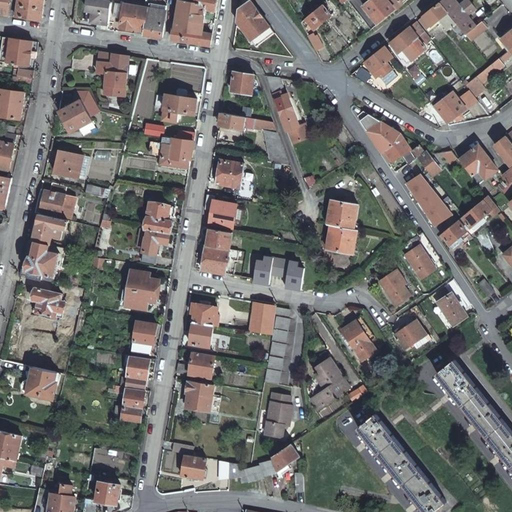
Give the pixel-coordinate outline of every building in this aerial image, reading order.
[(0,0),(0,13),(17,16),(19,0),(0,0)] [(42,20),(44,0),(19,0),(17,16),(42,20)] [(108,30),(113,2),(101,0),(88,0),(88,6),(85,6),(83,20),(98,23),(98,28),(108,30)] [(217,11),(219,0),(192,0),(192,2),(183,0),(179,0),(175,27),(174,27),(172,39),(211,45),(213,34),(203,32),(207,9),(217,11)] [(251,0),(239,8),(237,21),(257,46),(275,33),(251,0)] [(398,8),(403,4),(401,1),(402,0),(371,0),(364,7),(378,24),(398,8)] [(466,0),(459,6),(453,0),(443,0),(440,3),(456,23),(465,35),(475,26),(467,15),(475,9),(468,0),(466,0)] [(150,3),(149,8),(144,34),(163,36),(165,22),(163,21),(166,6),(150,3)] [(456,23),(440,3),(419,20),(426,29),(434,23),(443,33),(456,23)] [(149,8),(148,8),(125,4),(124,12),(120,12),(119,17),(120,17),(119,24),(121,24),(121,26),(122,29),(130,30),(131,28),(135,29),(134,34),(144,35),(144,34),(149,8)] [(331,15),(322,4),(305,18),(313,28),(331,15)] [(416,22),(390,43),(391,44),(390,45),(400,59),(404,59),(408,56),(411,60),(426,49),(421,42),(429,38),(416,22)] [(481,22),(475,26),(465,35),(470,41),(486,28),(481,22)] [(511,47),(511,30),(502,38),(510,49),(511,47)] [(310,40),(316,51),(323,48),(316,36),(310,40)] [(33,40),(11,37),(8,63),(30,66),(33,40)] [(393,57),(385,47),(365,63),(372,72),(371,73),(376,79),(382,75),(383,76),(392,69),(387,62),(393,57)] [(471,91),(473,94),(475,93),(477,95),(484,90),(480,85),(505,65),(503,62),(511,54),(511,50),(510,49),(490,65),(468,82),(465,85),(471,91)] [(129,55),(98,51),(97,73),(106,74),(105,94),(125,96),(129,55)] [(416,65),(409,71),(415,78),(422,72),(416,65)] [(351,75),(356,78),(362,74),(358,69),(351,75)] [(24,78),(33,79),(34,72),(19,70),(18,77),(24,78)] [(260,86),(256,76),(232,71),(231,75),(234,75),(231,91),(252,95),(253,86),(260,86)] [(299,126),(287,95),(282,96),(281,91),(283,91),(279,79),(272,78),(266,77),(286,132),(290,145),(310,137),(305,124),(299,126)] [(25,93),(0,89),(0,90),(0,116),(22,120),(25,93)] [(168,94),(167,96),(165,108),(163,119),(178,122),(180,112),(196,115),(198,99),(187,97),(188,91),(179,89),(178,96),(168,94)] [(434,106),(447,123),(455,117),(458,120),(463,116),(460,113),(469,106),(471,109),(480,103),(473,94),(471,91),(460,99),(453,91),(434,106)] [(165,108),(167,96),(157,95),(155,107),(165,108)] [(95,121),(83,99),(59,110),(70,132),(95,121)] [(265,131),(272,161),(289,164),(273,122),(222,112),(220,125),(243,128),(244,124),(253,125),(252,128),(265,131)] [(380,121),(368,131),(382,153),(404,138),(401,134),(380,121)] [(164,125),(147,122),(146,132),(163,135),(164,125)] [(2,132),(15,134),(16,127),(3,124),(2,132)] [(195,141),(196,132),(179,130),(178,139),(195,141)] [(0,139),(15,144),(17,135),(15,134),(2,132),(0,131),(0,139)] [(511,143),(506,136),(501,140),(495,145),(510,165),(511,163),(511,143)] [(190,166),(195,141),(178,139),(165,137),(164,143),(151,141),(149,152),(162,154),(160,161),(190,166)] [(411,150),(404,138),(382,153),(384,156),(389,164),(411,150)] [(0,166),(10,169),(15,144),(0,139),(0,166)] [(418,145),(411,150),(432,175),(440,169),(426,151),(424,152),(418,145)] [(491,160),(479,145),(458,159),(471,174),(491,160)] [(84,155),(61,149),(55,173),(78,178),(84,155)] [(456,158),(450,150),(440,152),(449,163),(456,158)] [(96,158),(107,161),(109,153),(97,151),(96,158)] [(242,180),(243,173),(245,163),(221,159),(220,168),(216,168),(215,174),(219,175),(217,184),(227,186),(226,192),(238,194),(239,188),(241,188),(242,180)] [(497,169),(491,160),(471,174),(479,184),(497,169)] [(509,185),(511,182),(511,167),(502,176),(509,185)] [(0,207),(7,209),(12,184),(14,178),(0,174),(0,207)] [(101,187),(87,183),(86,191),(99,194),(101,187)] [(319,183),(310,188),(315,196),(324,191),(319,183)] [(406,188),(413,198),(419,194),(413,183),(406,188)] [(67,188),(52,185),(51,191),(46,190),(41,210),(72,217),(77,198),(66,195),(67,188)] [(207,199),(205,209),(212,210),(211,216),(210,223),(234,227),(237,205),(215,200),(215,195),(208,193),(207,199)] [(488,205),(492,200),(491,199),(488,195),(464,215),(462,216),(474,231),(483,224),(480,220),(492,210),(488,205)] [(327,224),(330,225),(354,229),(358,204),(331,201),(327,224)] [(148,228),(171,233),(174,216),(169,215),(171,205),(151,202),(150,210),(147,210),(146,217),(148,217),(146,227),(146,228),(148,228)] [(69,220),(35,212),(29,239),(62,247),(63,243),(51,241),(52,236),(61,238),(63,231),(66,231),(69,220)] [(431,226),(438,236),(441,233),(449,226),(442,217),(431,226)] [(111,221),(104,219),(101,225),(110,228),(111,221)] [(452,248),(470,235),(460,223),(458,219),(449,226),(441,233),(444,237),(452,248)] [(354,254),(357,229),(354,229),(330,225),(327,250),(354,254)] [(231,249),(233,232),(207,227),(206,231),(209,232),(202,270),(226,274),(227,265),(229,265),(230,258),(237,260),(239,250),(231,249)] [(169,246),(171,233),(148,228),(142,261),(155,263),(159,245),(169,246)] [(62,247),(29,239),(25,257),(21,273),(58,282),(66,248),(62,247)] [(410,240),(403,244),(406,249),(414,245),(410,240)] [(421,245),(406,255),(420,277),(435,268),(421,245)] [(256,277),(255,282),(307,292),(312,263),(251,252),(247,275),(256,277)] [(105,258),(95,257),(93,266),(103,268),(105,258)] [(105,258),(103,268),(112,269),(114,260),(105,258)] [(133,270),(130,288),(127,303),(127,305),(146,308),(148,299),(157,301),(160,279),(149,277),(150,272),(133,270)] [(399,270),(381,282),(396,303),(411,294),(405,285),(408,284),(399,270)] [(485,278),(478,283),(488,295),(494,290),(485,278)] [(35,303),(33,312),(57,317),(57,316),(61,299),(62,293),(35,287),(32,302),(35,303)] [(83,290),(72,287),(70,295),(81,297),(83,290)] [(453,292),(437,301),(452,324),(467,314),(453,292)] [(66,300),(61,299),(57,316),(62,317),(66,300)] [(214,325),(218,325),(220,314),(217,313),(218,307),(210,305),(211,301),(203,300),(202,304),(194,303),(192,313),(195,314),(194,321),(214,325)] [(81,309),(83,302),(80,301),(79,304),(73,302),(70,316),(79,318),(81,309)] [(273,335),(277,305),(255,301),(250,330),(273,335)] [(421,311),(417,305),(410,310),(414,316),(421,311)] [(290,308),(278,306),(277,312),(289,315),(290,308)] [(276,314),(273,335),(269,354),(283,357),(285,344),(284,344),(289,317),(276,314)] [(406,349),(413,344),(428,334),(417,318),(395,334),(406,349)] [(157,322),(138,319),(133,350),(152,353),(157,322)] [(357,319),(341,330),(362,361),(378,350),(357,319)] [(214,325),(194,321),(190,343),(210,346),(214,325)] [(428,334),(413,344),(417,349),(432,337),(429,333),(428,334)] [(178,362),(176,372),(212,378),(216,355),(194,351),(191,365),(178,362)] [(151,357),(132,354),(130,364),(129,376),(127,384),(127,386),(146,389),(151,357)] [(264,380),(278,382),(283,359),(269,356),(267,363),(264,380)] [(328,389),(319,395),(325,405),(351,387),(331,358),(316,368),(321,375),(317,377),(323,386),(326,385),(328,389)] [(511,429),(456,358),(438,372),(511,464),(511,429)] [(57,371),(34,366),(31,379),(30,379),(28,379),(27,380),(26,380),(25,381),(25,384),(24,387),(25,389),(26,391),(29,392),(31,393),(53,398),(56,382),(59,383),(61,374),(56,373),(57,371)] [(215,384),(189,379),(187,390),(185,390),(183,402),(187,403),(186,406),(210,411),(215,384)] [(127,392),(123,411),(142,414),(146,389),(127,386),(113,383),(112,389),(127,392)] [(354,401),(370,392),(367,385),(350,394),(354,401)] [(285,420),(290,421),(293,406),(289,405),(291,396),(273,393),(266,434),(282,437),(284,424),(285,420)] [(325,405),(319,395),(312,399),(319,409),(325,405)] [(142,414),(123,411),(122,417),(141,420),(142,414)] [(196,421),(208,422),(209,413),(197,412),(196,421)] [(418,465),(376,414),(359,427),(392,468),(427,511),(433,511),(447,501),(418,465)] [(0,429),(0,455),(17,460),(22,436),(0,429)] [(303,443),(302,437),(301,437),(275,456),(275,458),(279,472),(280,478),(287,476),(285,467),(300,456),(295,448),(303,443)] [(176,441),(174,452),(186,454),(189,454),(191,444),(176,441)] [(46,458),(48,449),(41,447),(39,456),(46,458)] [(189,454),(186,454),(182,475),(203,480),(208,458),(189,454)] [(0,481),(5,464),(15,466),(17,460),(0,455),(0,481)] [(279,472),(275,458),(261,463),(261,465),(264,476),(279,472)] [(238,463),(221,460),(219,480),(240,479),(241,483),(250,481),(251,482),(264,479),(264,476),(261,465),(242,472),(238,463)] [(305,492),(304,473),(296,474),(297,491),(305,492)] [(121,484),(100,481),(97,500),(118,503),(121,484)] [(61,494),(53,492),(49,511),(72,511),(75,496),(72,496),(74,485),(63,483),(61,494)]
